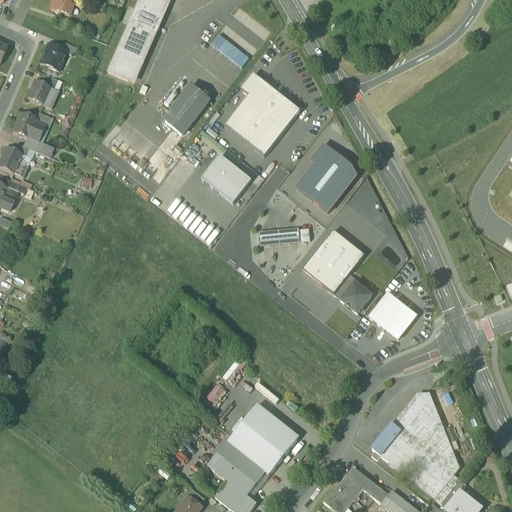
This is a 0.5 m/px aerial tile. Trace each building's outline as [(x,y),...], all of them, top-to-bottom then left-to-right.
[(54,0),(50,12),(69,18),(72,8),(68,6),(69,0),(54,0)] [(138,0),(127,26),(128,26),(132,28),(134,23),(132,22),(142,0),(149,0),(165,7),(154,32),(152,30),(150,36),(155,38),(169,5),(157,0),(138,0)] [(134,23),(132,28),(150,36),(152,30),(154,32),(165,7),(149,0),(142,0),(132,22),(134,23)] [(114,58),(128,26),(127,26),(106,75),(133,87),(155,38),(141,69),(114,58)] [(150,36),(132,28),(128,26),(114,58),(141,69),(155,38),(150,36)] [(218,37),(211,46),(242,70),(249,61),(218,37)] [(65,55),(71,58),(74,50),(63,45),(60,52),(65,55)] [(40,66),(57,74),(65,55),(60,52),(48,47),(40,66)] [(53,92),(57,83),(45,77),(41,86),(50,90),(53,92)] [(241,92),(249,98),(261,83),(253,77),(241,92)] [(42,108),(42,107),(50,90),(41,86),(35,83),(27,101),(42,108)] [(53,92),(58,94),(62,85),(57,83),(53,92)] [(300,114),(261,83),(249,98),(225,128),(264,159),(300,114)] [(53,92),(50,90),(42,107),(51,111),(59,94),(58,94),(53,92)] [(191,90),(164,124),(182,138),(209,104),(191,90)] [(37,121),(49,126),(51,121),(39,115),(37,121)] [(27,140),(29,141),(36,126),(37,123),(20,116),(12,134),(27,140)] [(45,130),(36,126),(29,141),(38,145),(45,130)] [(27,140),(24,149),(30,152),(34,154),(36,154),(40,145),(38,145),(29,141),(27,140)] [(22,157),(21,157),(26,159),(30,152),(24,149),(17,146),(13,153),(22,157)] [(314,168),(327,151),(322,147),(309,164),(314,168)] [(21,157),(22,157),(13,153),(6,150),(2,157),(4,158),(0,165),(0,170),(13,176),(18,165),(21,157)] [(351,170),(327,151),(314,168),(296,191),(328,216),(356,179),(351,170)] [(27,169),(34,154),(30,152),(26,159),(21,157),(18,165),(27,169)] [(251,183),(220,158),(201,181),(233,206),(251,183)] [(18,165),(13,176),(23,180),(28,169),(27,169),(18,165)] [(81,179),(80,187),(89,188),(90,180),(81,179)] [(5,188),(15,192),(17,187),(8,182),(5,188)] [(15,192),(24,196),(26,191),(17,187),(15,192)] [(4,198),(2,197),(0,202),(0,209),(10,214),(13,205),(17,196),(17,197),(17,196),(7,191),(4,198)] [(0,226),(10,231),(12,225),(0,219),(0,226)] [(299,232),(258,236),(260,249),(300,245),(299,232)] [(310,243),(309,232),(299,232),(300,245),(310,243)] [(365,259),(333,234),(302,273),(334,298),(350,277),(365,259)] [(350,277),(334,298),(341,303),(355,286),(357,283),(350,277)] [(371,299),(355,286),(341,303),(357,316),(371,299)] [(417,320),(388,297),(369,320),(398,343),(417,320)] [(215,386),(204,402),(212,408),(224,392),(215,386)] [(417,397),(392,428),(400,434),(454,478),(459,471),(430,396),(417,397)] [(264,475),(269,479),(299,440),(258,407),(227,446),(246,461),(263,475),(264,475)] [(374,454),(381,458),(400,434),(392,428),(372,452),(374,454)] [(454,478),(400,434),(381,458),(435,502),(454,478)] [(208,470),(227,485),(246,461),(227,446),(216,460),(215,460),(208,470)] [(371,458),(377,463),(381,458),(374,454),(371,458)] [(263,475),(246,461),(227,485),(215,500),(229,511),(252,511),(255,509),(255,510),(257,507),(255,505),(254,506),(251,503),(247,500),(263,479),(267,482),(269,479),(264,475),(263,475)] [(325,506),(332,511),(347,511),(363,492),(381,507),(389,498),(354,470),(332,497),(330,495),(323,504),(325,506)] [(460,483),(454,478),(435,502),(441,507),(460,483)] [(465,487),(460,483),(441,507),(446,511),(460,494),(465,487)] [(188,499),(200,509),(205,502),(191,491),(186,498),(188,500),(188,499)] [(381,507),(387,511),(415,511),(392,493),(389,498),(381,507)] [(446,511),(445,511),(480,511),(481,511),(460,494),(446,511)] [(200,511),(202,510),(200,509),(188,499),(188,500),(178,511),(200,511)]
